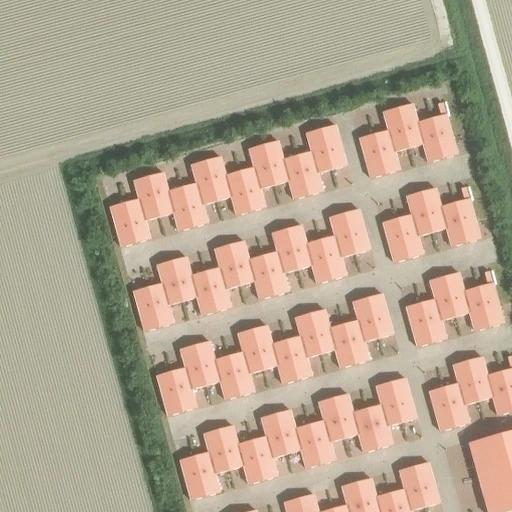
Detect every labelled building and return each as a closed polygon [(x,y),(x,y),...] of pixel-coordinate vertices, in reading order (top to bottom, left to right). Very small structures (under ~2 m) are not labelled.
[(381,78),(382,99),(397,98),(397,93),(404,93),(404,79),(394,79),(394,78),(381,78)] [(397,110),(404,137),(419,133),(420,139),(435,135),(431,121),(417,125),(412,106),(397,110)] [(390,141),(404,137),(397,110),(383,114),(388,132),(373,136),(377,150),(392,146),(390,141)] [(431,121),(435,135),(442,161),(457,157),(445,117),(431,121)] [(328,158),(331,172),(346,168),(335,127),(320,131),(328,158)] [(313,162),(328,158),(320,131),(306,135),(311,154),(297,157),(300,171),(315,168),(313,162)] [(419,133),(404,137),(408,151),(423,147),(428,165),(442,161),(435,135),(420,139),(419,133)] [(370,181),(385,177),(377,150),(373,136),(359,140),(370,181)] [(394,155),(408,151),(404,137),(390,141),(392,146),(377,150),(385,177),(399,173),(394,155)] [(277,143),(263,147),(270,173),(284,170),(286,175),(300,171),(297,157),(282,161),(277,143)] [(270,173),(263,147),(248,151),(253,169),(239,173),(243,187),(257,183),(256,177),(270,173)] [(331,172),(328,158),(313,162),(315,168),(300,171),(308,198),(322,194),(317,176),(331,172)] [(243,187),(239,173),(225,177),(220,159),(205,163),(213,189),(227,185),(229,191),(243,187)] [(196,185),(182,189),(185,203),(200,199),(198,193),(213,189),(205,163),(191,167),(196,185)] [(293,202),(308,198),(300,171),(286,175),(284,170),(270,173),(274,187),(288,184),(293,202)] [(260,191),(274,187),(270,173),(256,177),(257,183),(243,187),(250,214),(265,210),(260,191)] [(162,175),(148,179),(155,205),(169,201),(171,207),(185,203),(182,189),(167,193),(162,175)] [(141,209),(155,205),(148,179),(133,182),(138,201),(124,205),(128,219),(142,215),(141,209)] [(227,185),(213,189),(216,203),(231,199),(236,218),(250,214),(243,187),(229,191),(227,185)] [(200,199),(185,203),(193,230),(207,226),(202,207),(216,203),(213,189),(198,193),(200,199)] [(420,194),(428,221),(442,217),(444,223),(458,219),(454,205),(440,209),(435,190),(420,194)] [(397,221),(400,235),(415,231),(413,225),(428,221),(420,194),(406,198),(411,217),(397,221)] [(155,205),(159,219),(173,215),(178,234),(193,230),(185,203),(171,207),(169,201),(155,205)] [(454,205),(458,219),(465,245),(480,242),(469,201),(454,205)] [(121,249),(135,245),(128,219),(124,205),(110,209),(121,249)] [(142,215),(128,219),(135,245),(150,241),(145,223),(159,219),(155,205),(141,209),(142,215)] [(351,242),(355,256),(369,252),(358,212),(343,216),(351,242)] [(351,242),(343,216),(329,219),(334,238),(320,242),(324,256),(338,252),(336,246),(351,242)] [(465,245),(458,219),(444,223),(442,217),(428,221),(431,235),(446,231),(451,249),(465,245)] [(393,265),(408,261),(400,235),(397,221),(382,225),(393,265)] [(415,231),(400,235),(408,261),(422,257),(417,239),(431,235),(428,221),(413,225),(415,231)] [(309,260),(324,256),(320,242),(305,246),(300,227),(286,231),(293,258),(308,254),(309,260)] [(277,254),(262,258),(266,272),(280,268),(279,262),(293,258),(286,231),(271,235),(277,254)] [(355,256),(351,242),(336,246),(338,252),(324,256),(331,282),(345,278),(340,260),(355,256)] [(252,276),(266,272),(262,258),(248,262),(243,243),(228,247),(236,274),(250,270),(252,276)] [(219,269),(205,273),(209,287),(223,283),(221,278),(236,274),(228,247),(214,251),(219,269)] [(316,286),(331,282),(324,256),(309,260),(308,254),(293,258),(297,272),(311,268),(316,286)] [(280,268),(266,272),(273,298),(288,294),(283,276),(297,272),(293,258),(279,262),(280,268)] [(194,291),(209,287),(205,273),(190,277),(185,259),(171,263),(178,289),(193,285),(194,291)] [(162,285),(147,289),(151,303),(165,299),(164,293),(178,289),(171,263),(156,267),(162,285)] [(259,302),(273,298),(266,272),(252,276),(250,270),(236,274),(240,288),(254,284),(259,302)] [(209,287),(216,314),(230,310),(225,292),(240,288),(236,274),(221,278),(223,283),(209,287)] [(458,275),(443,279),(451,305),(465,301),(467,307),(481,303),(477,289),(463,293),(458,275)] [(434,301),(420,305),(424,319),(438,315),(436,309),(451,305),(443,279),(429,283),(434,301)] [(178,289),(182,303),(196,299),(201,318),(216,314),(209,287),(194,291),(193,285),(178,289)] [(481,303),(488,330),(503,326),(492,285),(477,289),(481,303)] [(158,330),(151,303),(147,289),(133,293),(144,334),(158,330)] [(151,303),(158,330),(173,326),(168,307),(182,303),(178,289),(164,293),(165,299),(151,303)] [(367,300),(374,326),(378,340),(392,336),(381,296),(367,300)] [(357,322),(343,326),(347,340),(361,336),(360,330),(374,326),(367,300),(352,304),(357,322)] [(465,301),(451,305),(455,319),(469,315),(474,334),(488,330),(481,303),(467,307),(465,301)] [(431,346),(424,319),(420,305),(405,309),(416,350),(431,346)] [(455,319),(451,305),(436,309),(438,315),(424,319),(431,346),(445,342),(440,323),(455,319)] [(332,344),(347,340),(343,326),(329,330),(324,312),(309,316),(316,342),(331,338),(332,344)] [(300,338),(285,342),(289,356),(304,352),(302,346),(316,342),(309,316),(295,320),(300,338)] [(361,336),(347,340),(354,367),(369,363),(363,344),(378,340),(374,326),(360,330),(361,336)] [(289,356),(285,342),(271,346),(266,327),(252,331),(259,358),(273,354),(275,360),(289,356)] [(259,358),(252,331),(237,335),(242,354),(228,358),(232,372),(246,368),(245,362),(259,358)] [(340,371),(354,367),(347,340),(332,344),(331,338),(316,342),(320,356),(335,352),(340,371)] [(304,352),(289,356),(297,383),(311,379),(306,360),(320,356),(316,342),(302,346),(304,352)] [(194,347),(201,374),(216,370),(217,376),(232,372),(228,358),(214,362),(209,343),(194,347)] [(185,370),(170,374),(174,388),(189,384),(187,378),(201,374),(194,347),(180,351),(185,370)] [(282,387),(297,383),(289,356),(275,360),(273,354),(259,358),(263,372),(277,368),(282,387)] [(246,368),(232,372),(239,398),(254,394),(248,376),(263,372),(259,358),(245,362),(246,368)] [(467,363),(474,390),(488,386),(490,392),(504,388),(500,374),(486,378),(481,359),(467,363)] [(460,394),(474,390),(467,363),(452,367),(457,386),(443,389),(447,404),(461,400),(460,394)] [(225,402),(239,398),(232,372),(217,376),(216,370),(201,374),(205,388),(220,384),(225,402)] [(504,388),(511,414),(511,370),(500,374),(504,388)] [(182,414),(174,388),(170,374),(156,378),(167,418),(182,414)] [(205,388),(201,374),(187,378),(189,384),(174,388),(182,414),(196,410),(191,392),(205,388)] [(404,380),(390,384),(397,411),(401,425),(415,421),(404,380)] [(383,415),(397,411),(390,384),(375,388),(380,407),(366,411),(370,425),(384,421),(383,415)] [(511,414),(504,388),(490,392),(488,386),(474,390),(478,404),(492,400),(497,418),(511,414)] [(440,434),(454,430),(447,404),(443,389),(428,393),(440,434)] [(461,400),(447,404),(454,430),(468,426),(463,408),(478,404),(474,390),(460,394),(461,400)] [(370,425),(366,411),(352,415),(347,396),(332,400),(340,427),(354,423),(356,429),(370,425)] [(340,427),(332,400),(318,404),(323,422),(309,426),(312,440),(327,436),(325,431),(340,427)] [(370,425),(377,451),(392,447),(387,429),(401,425),(397,411),(383,415),(384,421),(370,425)] [(312,440),(309,426),(294,430),(289,412),(275,416),(282,442),(296,438),(298,444),(312,440)] [(251,442),(255,456),(269,452),(268,446),(282,442),(275,416),(260,420),(265,438),(251,442)] [(340,427),(343,441),(358,437),(363,455),(377,451),(370,425),(356,429),(354,423),(340,427)] [(327,436),(312,440),(320,467),(334,463),(329,445),(343,441),(340,427),(325,431),(327,436)] [(232,428),(217,432),(225,458),(239,454),(241,460),(255,456),(251,442),(237,446),(232,428)] [(208,454),(194,458),(197,472),(212,468),(210,462),(225,458),(217,432),(203,436),(208,454)] [(511,511),(511,433),(469,445),(486,511),(511,511)] [(305,471),(320,467),(312,440),(298,444),(296,438),(282,442),(286,456),(300,452),(305,471)] [(286,456),(282,442),(268,446),(269,452),(255,456),(262,483),(277,479),(272,460),(286,456)] [(225,458),(228,472),(243,468),(248,487),(262,483),(255,456),(241,460),(239,454),(225,458)] [(205,499),(197,472),(194,458),(179,462),(190,502),(205,499)] [(197,472),(205,499),(219,495),(214,476),(228,472),(225,458),(210,462),(212,468),(197,472)] [(413,469),(420,495),(424,509),(439,505),(427,465),(413,469)] [(420,495),(413,469),(399,473),(404,491),(389,495),(393,509),(408,505),(406,499),(420,495)] [(370,480),(355,484),(363,511),(377,507),(378,511),(382,511),(393,509),(389,495),(375,499),(370,480)] [(358,511),(363,511),(355,484),(341,488),(346,507),(332,511),(358,511)] [(408,505),(393,509),(393,511),(413,511),(424,509),(420,495),(406,499),(408,505)] [(316,511),(312,496),(298,500),(301,511),(332,511),(327,511),(316,511)] [(301,511),(298,500),(284,504),(285,511),(301,511)]
